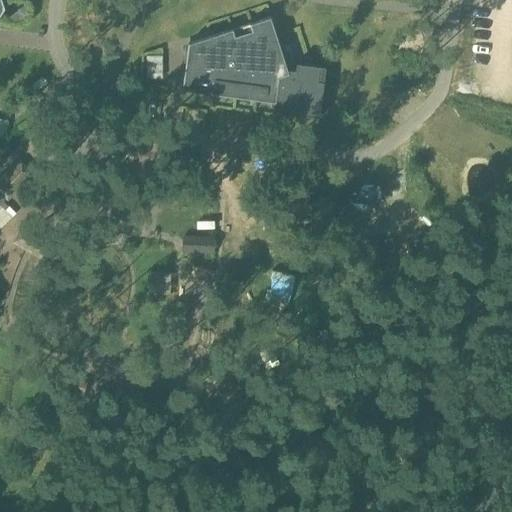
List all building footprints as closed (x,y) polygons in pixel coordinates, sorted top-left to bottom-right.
[(278,42),(269,17),(188,44),(182,91),(291,104),(290,116),(319,119),(325,68),(296,64),(295,70),(280,68),(281,62),(274,43),(278,42)] [(35,174),(18,157),(0,176),(0,193),(8,202),(35,174)] [(0,227),(13,213),(2,202),(4,200),(0,195),(0,227)] [(53,242),(23,224),(12,242),(43,260),(53,242)] [(275,230),(274,249),(296,250),(313,251),(314,231),(275,230)] [(183,235),(182,253),(215,253),(216,237),(183,235)]
